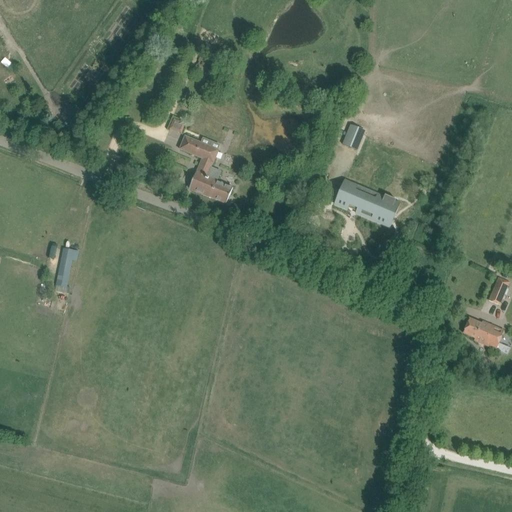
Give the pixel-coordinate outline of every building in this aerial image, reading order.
[(195,68),(206,72),(211,60),(200,56),(195,68)] [(8,69),(12,64),(6,59),(1,63),(8,69)] [(172,120),(169,128),(178,133),(182,125),(172,120)] [(200,163),(193,180),(189,189),(226,204),(233,188),(216,181),(220,171),(211,168),(213,164),(214,165),(220,150),(185,136),(179,150),(201,159),(200,163)] [(391,181),(404,184),(406,176),(393,173),(391,181)] [(345,181),(335,204),(390,227),(399,204),(345,181)] [(352,246),(356,237),(342,231),(347,219),(340,217),(332,239),(352,246)] [(67,288),(74,251),(65,249),(58,286),(67,288)] [(488,301),(500,306),(510,283),(498,278),(488,301)] [(474,341),(483,345),(496,350),(504,331),(482,322),(481,324),(470,319),(463,334),(475,339),(474,341)] [(471,350),(469,357),(480,362),(483,355),(471,350)]
